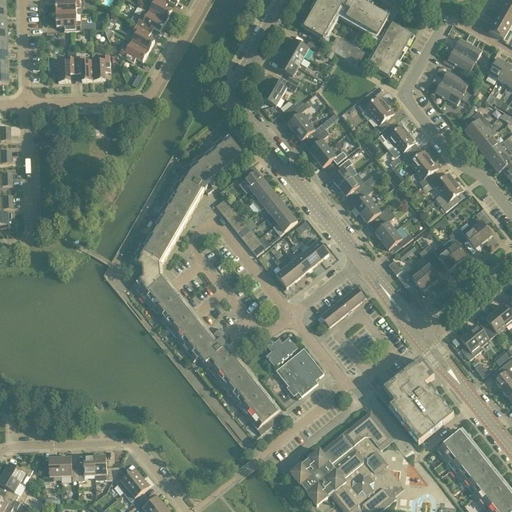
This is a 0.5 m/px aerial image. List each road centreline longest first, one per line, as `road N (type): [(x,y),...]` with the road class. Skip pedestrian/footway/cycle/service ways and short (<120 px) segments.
road 1 (tertiary): [(362,262),(239,108),(236,92),(286,0)]
road 2 (residential): [(511,213),(452,158),(404,98),(443,25),(435,0)]
road 3 (residential): [(27,104),(142,100),(204,0)]
road 4 (residential): [(0,451),(133,445),(187,511)]
road 5 (residential): [(0,248),(30,237),(27,104)]
road 6 (tertiary): [(511,449),(415,328)]
road 7 (residential): [(415,328),(511,255)]
road 8 (residential): [(255,462),(349,387)]
